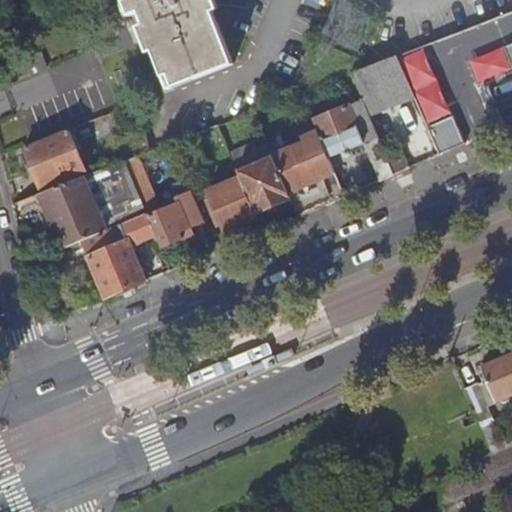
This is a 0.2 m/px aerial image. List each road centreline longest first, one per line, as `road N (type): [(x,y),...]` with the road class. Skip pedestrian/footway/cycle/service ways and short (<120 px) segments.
road 1 (primary): [(511,187),(36,379)]
road 2 (primary): [(66,484),(511,284)]
road 3 (residential): [(36,379),(0,247)]
